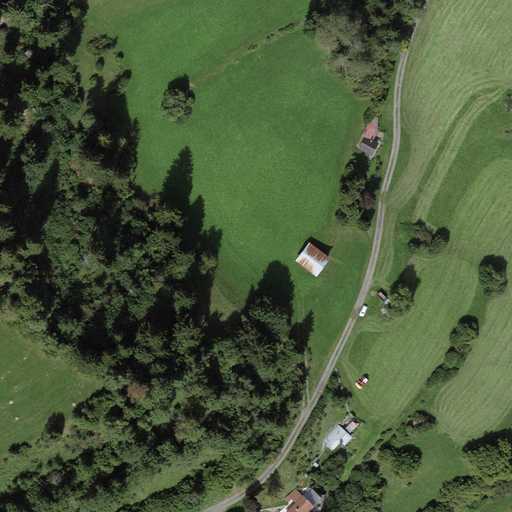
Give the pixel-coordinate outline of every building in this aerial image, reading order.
[(379,126),(369,121),(361,136),(364,138),(358,149),(371,155),(377,144),(372,141),(379,126)] [(330,260),(308,244),(296,263),(317,278),(330,260)] [(344,447),(352,439),(338,426),(324,442),(334,451),(340,444),(344,447)] [(301,497),(295,490),(284,499),(288,504),(292,501),(294,503),(301,497)] [(308,511),(313,508),(302,497),(287,511),(308,511)]
